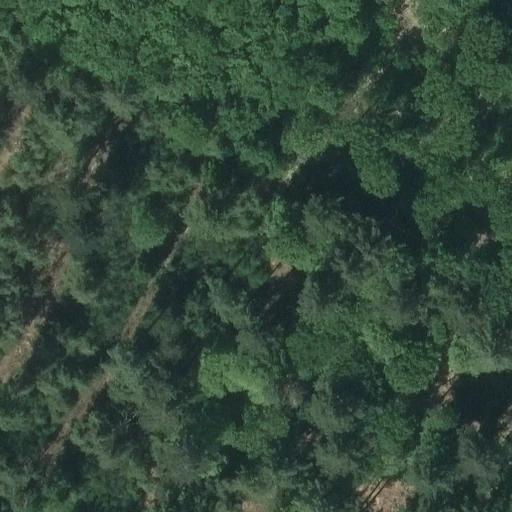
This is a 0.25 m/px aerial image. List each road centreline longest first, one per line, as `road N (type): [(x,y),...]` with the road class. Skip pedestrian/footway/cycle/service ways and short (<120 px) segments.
road 1 (track): [(0,8),(511,263)]
road 2 (track): [(511,399),(442,511)]
